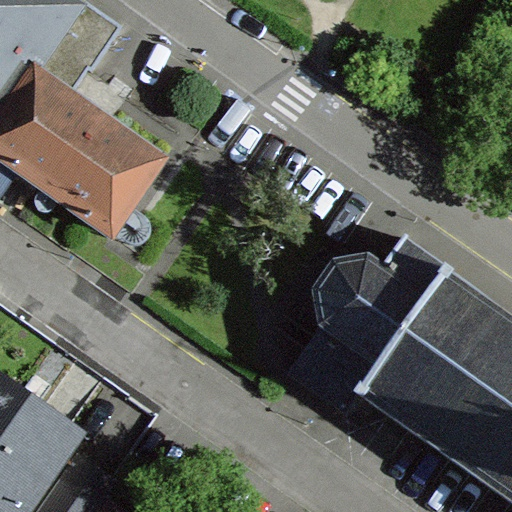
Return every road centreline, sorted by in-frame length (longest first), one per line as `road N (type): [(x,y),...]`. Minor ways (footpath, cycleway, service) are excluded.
road 1 (residential): [(511,254),(156,0)]
road 2 (residential): [(0,264),(346,511)]
